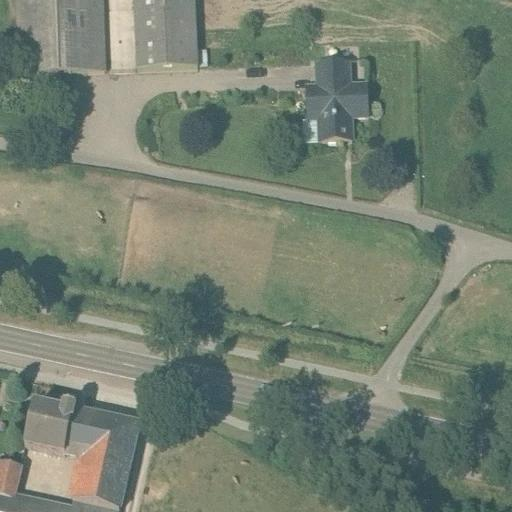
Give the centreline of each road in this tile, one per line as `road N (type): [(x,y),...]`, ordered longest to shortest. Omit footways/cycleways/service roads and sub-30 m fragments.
road 1 (unclassified): [(0,142),(472,236)]
road 2 (primary): [(321,406),(0,337)]
road 3 (unclassified): [(472,236),(380,382),(372,417)]
road 4 (primary): [(511,447),(372,417)]
